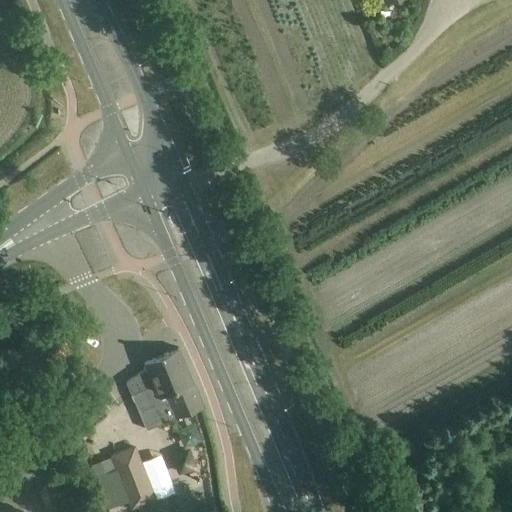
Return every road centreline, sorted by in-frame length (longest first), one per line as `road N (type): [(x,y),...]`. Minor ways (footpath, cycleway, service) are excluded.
road 1 (primary): [(295,511),(157,179)]
road 2 (primary): [(157,179),(77,0)]
road 3 (tertiary): [(0,252),(97,199),(157,179)]
